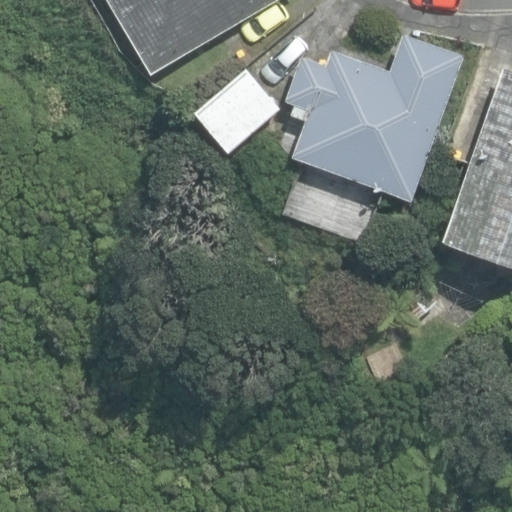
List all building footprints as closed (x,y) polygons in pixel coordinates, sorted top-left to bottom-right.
[(109,0),(151,71),(273,0),(109,0)] [(293,154),(412,197),(464,52),(404,30),(391,66),(334,46),(327,63),(302,54),(286,98),(295,101),(292,112),(306,117),(293,154)] [(445,236),(511,259),(511,67),(505,65),(445,236)] [(198,110),(230,149),(282,106),(250,67),(198,110)] [(391,312),(402,327),(439,298),(427,283),(391,312)]
